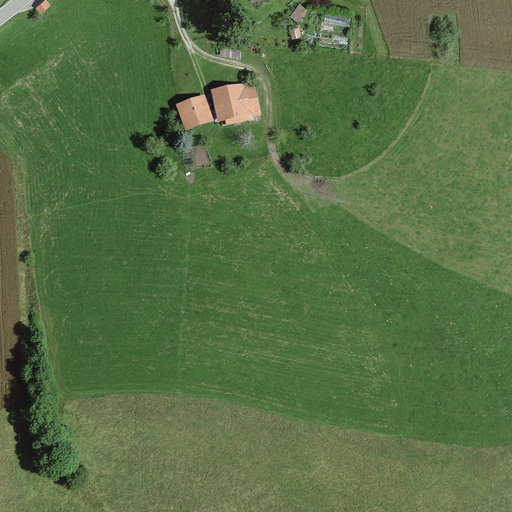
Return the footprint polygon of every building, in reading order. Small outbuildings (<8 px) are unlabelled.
[(48,4),(45,1),(37,7),(40,11),(48,4)] [(291,16),(297,21),(306,9),(299,5),(291,16)] [(293,37),(303,34),(299,25),(290,28),(293,37)] [(240,42),(221,42),(221,55),(240,55),(240,42)] [(221,126),(260,118),(252,83),(238,86),(239,88),(214,94),(218,110),(211,112),(214,123),(220,122),(221,126)] [(208,120),(201,101),(182,108),(189,127),(208,120)]
